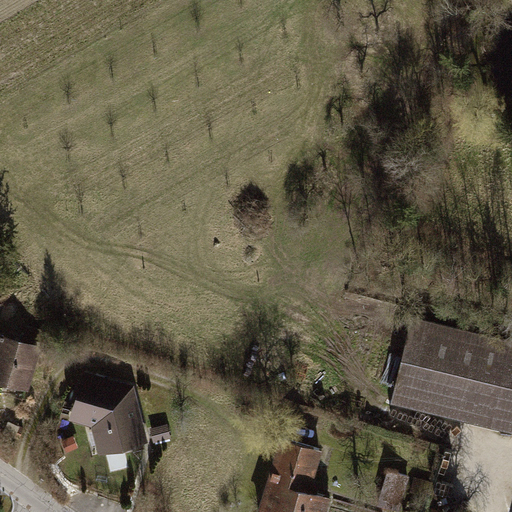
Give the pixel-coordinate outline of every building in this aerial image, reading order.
[(28,325),(26,336),(46,341),(49,330),(28,325)] [(511,352),(409,328),(395,388),(511,416),(511,352)] [(5,334),(0,332),(0,375),(26,384),(37,347),(4,337),(5,334)] [(124,387),(87,376),(76,415),(108,424),(113,444),(142,437),(132,397),(127,395),(124,387)] [(170,436),(167,424),(153,428),(156,440),(170,436)] [(284,437),(260,511),(323,511),(328,496),(307,489),(320,448),(284,437)] [(408,475),(390,470),(380,503),(398,509),(408,475)] [(412,491),(431,496),(435,483),(416,478),(412,491)] [(445,511),(453,486),(438,482),(430,509),(440,511),(445,511)]
